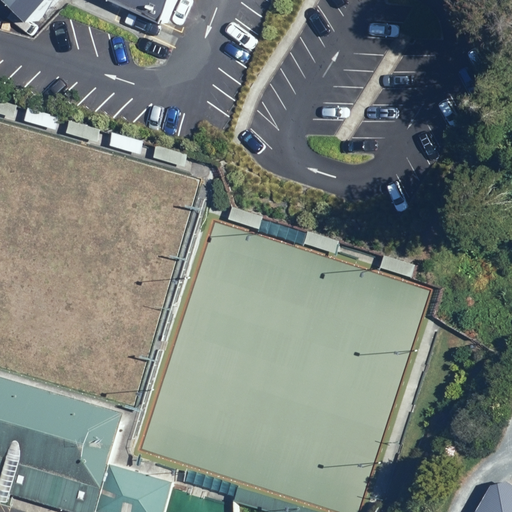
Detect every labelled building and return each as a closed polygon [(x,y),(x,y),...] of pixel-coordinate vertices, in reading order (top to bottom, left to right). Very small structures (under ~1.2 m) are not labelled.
[(15,0),(37,22),(59,0),(114,0),(167,23),(176,0),(15,0)] [(0,98),(0,110),(19,117),(23,105),(0,98)] [(72,131),(102,141),(106,129),(75,120),(72,131)] [(162,145),(158,157),(189,166),(193,153),(162,145)] [(233,218),(264,229),(267,218),(237,208),(233,218)] [(313,230),(309,242),(340,252),(344,240),(313,230)] [(390,255),(386,267),(416,276),(420,264),(390,255)] [(0,489),(76,511),(97,511),(98,511),(100,511),(166,511),(175,481),(112,462),(127,411),(0,374),(0,489)] [(511,511),(511,480),(510,479),(497,482),(491,491),(487,493),(479,506),(480,511),(479,511),(511,511)]
